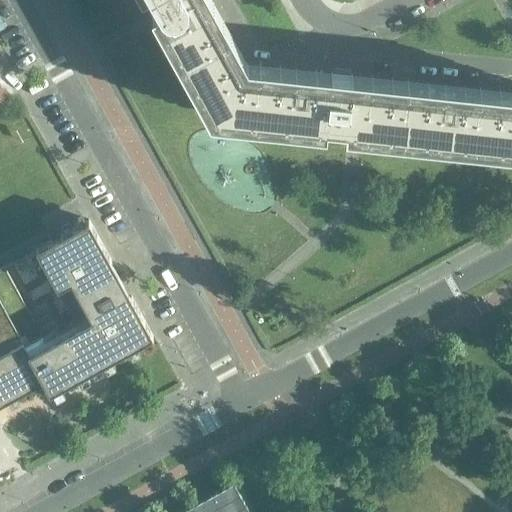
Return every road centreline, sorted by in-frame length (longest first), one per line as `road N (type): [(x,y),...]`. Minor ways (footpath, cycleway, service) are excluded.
road 1 (residential): [(244,400),(21,0)]
road 2 (residential): [(244,400),(511,252)]
road 3 (residential): [(45,511),(244,400)]
road 4 (residential): [(410,0),(337,32),(308,0)]
